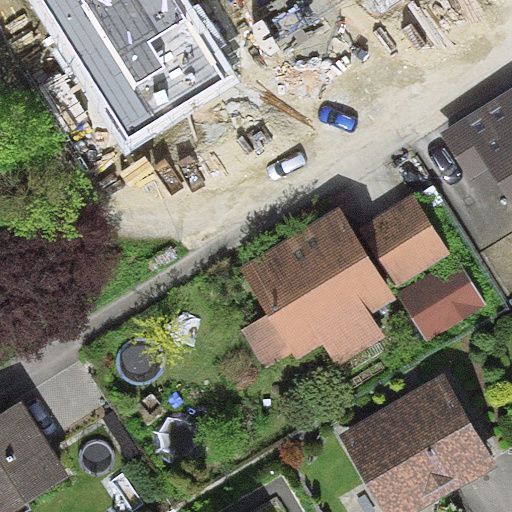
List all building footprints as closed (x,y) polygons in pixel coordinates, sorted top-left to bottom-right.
[(228,78),(179,0),(42,0),(128,139),(228,78)] [(511,87),(441,133),(471,180),(488,169),(511,206),(511,87)] [(413,194),(359,228),(395,286),(449,252),(413,194)] [(340,206),(240,266),(269,314),(292,353),(296,359),(323,344),(336,366),(384,337),(370,314),(396,299),(340,206)] [(457,255),(396,291),(426,340),(487,304),(457,255)] [(292,353),(269,314),(242,330),(265,369),(292,353)] [(416,511),(497,465),(443,374),(338,435),(383,511),(416,511)] [(70,477),(23,399),(0,413),(0,511),(23,511),(31,508),(28,503),(70,477)]
